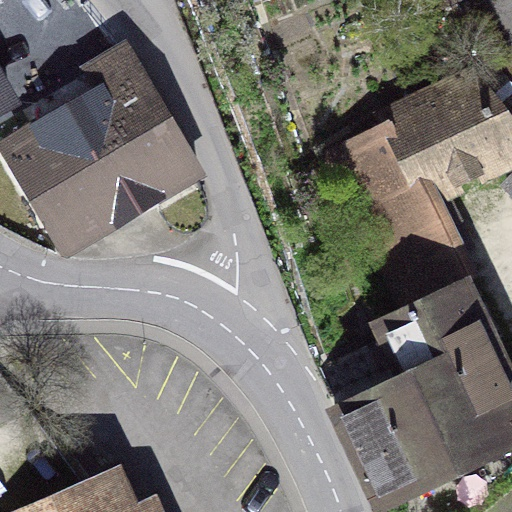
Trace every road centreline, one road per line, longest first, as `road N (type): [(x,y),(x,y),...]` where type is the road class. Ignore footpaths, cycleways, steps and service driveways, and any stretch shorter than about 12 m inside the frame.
road 1 (residential): [(127,0),(164,43),(237,215),(237,281),(220,319)]
road 2 (residential): [(340,511),(286,387),(220,319)]
road 3 (residential): [(220,319),(178,299),(49,285),(0,263)]
